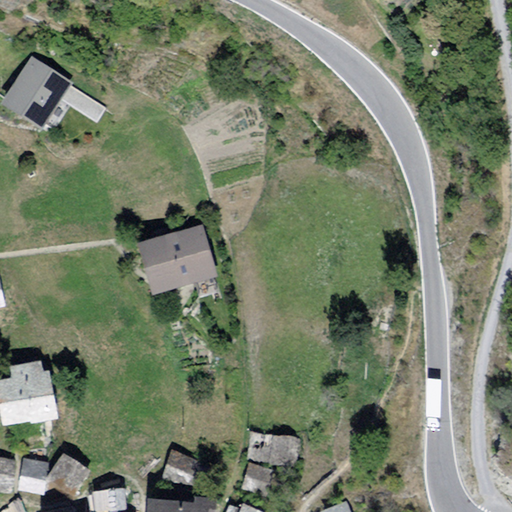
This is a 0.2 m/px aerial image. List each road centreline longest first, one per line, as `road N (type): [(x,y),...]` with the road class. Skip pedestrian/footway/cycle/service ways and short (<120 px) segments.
road 1 (tertiary): [(251,0),(340,54),(385,101),(411,153),(434,291),(445,481),(458,511)]
road 2 (unclassified): [(496,511),(484,455),(486,392),(511,273)]
